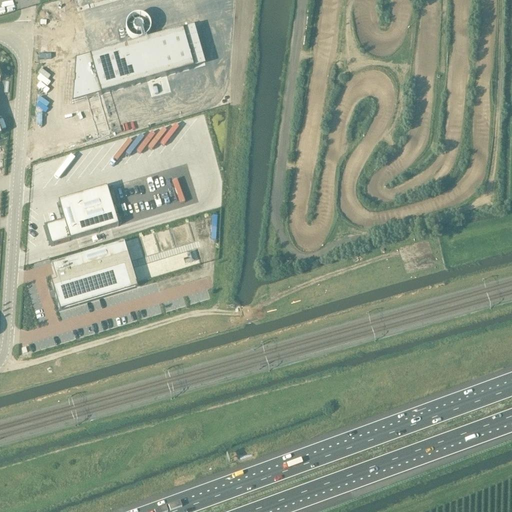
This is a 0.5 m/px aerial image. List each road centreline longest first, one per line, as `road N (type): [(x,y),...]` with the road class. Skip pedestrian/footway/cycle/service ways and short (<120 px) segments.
road 1 (track): [(0,364),(58,356),(184,316),(249,312),(439,239),(511,230)]
road 2 (motorway): [(511,388),(172,511)]
road 3 (unclassified): [(0,34),(24,67),(0,364)]
road 4 (motorway): [(252,510),(511,415)]
